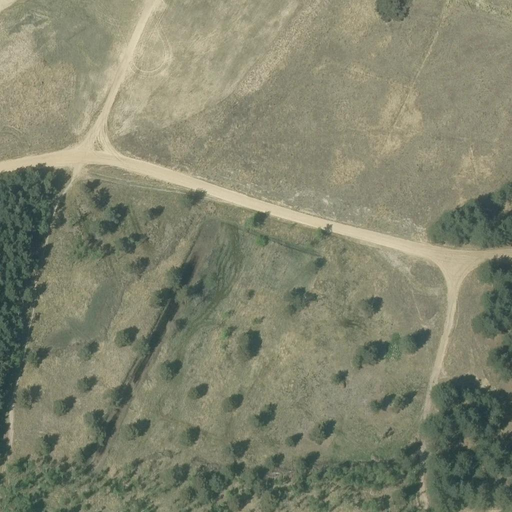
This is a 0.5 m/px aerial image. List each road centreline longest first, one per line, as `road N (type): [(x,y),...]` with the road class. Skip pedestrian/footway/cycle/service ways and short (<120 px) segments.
road 1 (track): [(83,159),(139,167),(457,266),(419,466),(431,511)]
road 2 (track): [(157,0),(83,159),(60,165)]
